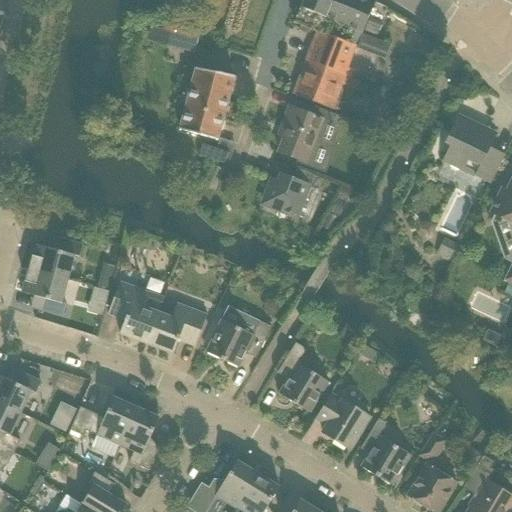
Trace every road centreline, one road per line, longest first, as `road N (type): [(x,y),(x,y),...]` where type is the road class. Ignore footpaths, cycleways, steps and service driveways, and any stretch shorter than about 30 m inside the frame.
road 1 (residential): [(215,414),(121,365),(0,327)]
road 2 (residential): [(383,511),(215,414)]
